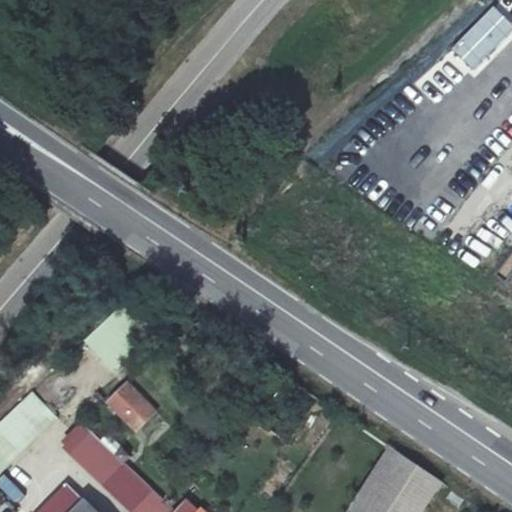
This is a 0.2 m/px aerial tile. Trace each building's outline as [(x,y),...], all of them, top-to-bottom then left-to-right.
[(413,184),(426,193),(441,173),(427,165),(413,184)] [(367,234),(381,245),(413,209),(398,198),(367,234)] [(350,265),(363,247),(299,205),(276,237),(340,277),(350,265)] [(413,209),(381,245),(374,252),(363,247),(350,265),(371,279),(393,254),(411,268),(441,227),(418,213),(413,209)] [(350,265),(340,277),(362,292),(371,279),(350,265)] [(114,370),(148,333),(119,306),(84,343),(114,370)] [(291,441),(325,396),(292,374),(257,416),(291,441)] [(104,402),(135,434),(158,412),(127,380),(104,402)] [(0,427),(0,479),(10,490),(20,480),(0,460),(0,459),(16,443),(0,427)] [(349,511),(417,511),(441,474),(395,443),(349,511)] [(0,500),(10,490),(0,479),(0,500)] [(77,511),(110,511),(94,496),(77,511)]
